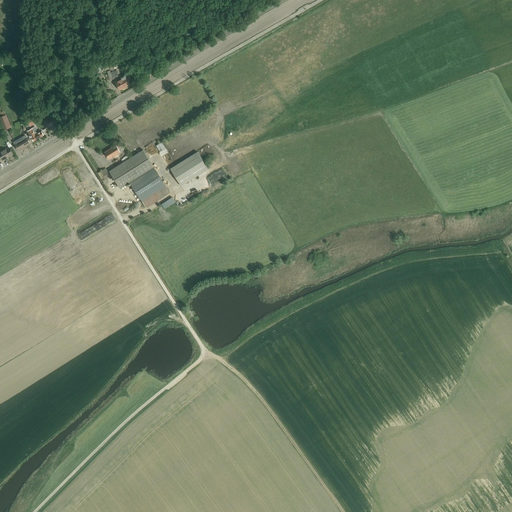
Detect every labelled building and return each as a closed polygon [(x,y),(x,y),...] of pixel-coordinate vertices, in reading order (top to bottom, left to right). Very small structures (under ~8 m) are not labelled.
[(112,72),(111,73),(110,71),(107,72),(109,78),(106,79),(108,83),(110,83),(110,81),(114,79),(114,77),(118,76),(117,71),(112,72)] [(115,82),(120,90),(129,84),(125,76),(115,82)] [(0,112),(0,120),(4,130),(10,128),(5,115),(4,115),(3,111),(0,112)] [(53,116),(46,120),(50,127),(57,123),(53,116)] [(32,129),(28,131),(34,141),(45,134),(43,130),(38,133),(35,127),(31,128),(32,129)] [(30,138),(27,140),(24,135),(13,142),(18,150),(29,144),(28,141),(31,140),(30,138)] [(162,143),(156,146),(160,152),(159,152),(161,157),(168,153),(166,149),(162,143)] [(118,144),(105,152),(109,160),(120,152),(118,149),(121,148),(118,144)] [(0,152),(0,157),(2,160),(12,154),(8,147),(5,149),(1,152),(0,152)] [(131,182),(154,167),(147,156),(143,150),(109,171),(112,177),(115,180),(120,189),(130,183),(131,182)] [(197,152),(170,169),(181,186),(208,169),(197,152)] [(131,182),(130,183),(141,200),(165,184),(154,167),(131,182)] [(106,172),(104,169),(98,173),(101,178),(108,174),(106,172)] [(165,184),(141,200),(146,208),(170,193),(165,184)] [(102,196),(99,193),(97,194),(94,190),(89,193),(94,201),(102,196)] [(178,193),(180,202),(188,200),(186,191),(178,193)] [(172,197),(161,204),(165,209),(175,201),(172,197)]
